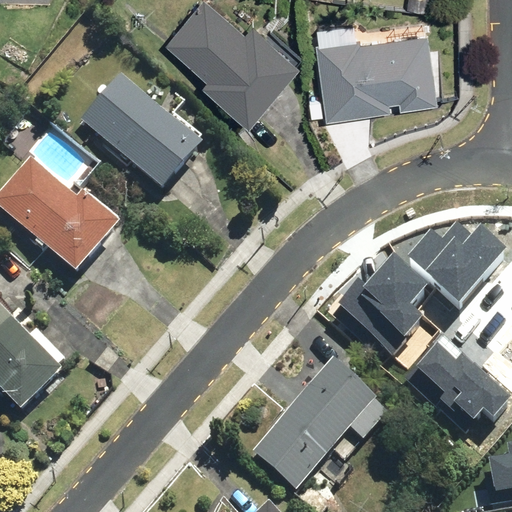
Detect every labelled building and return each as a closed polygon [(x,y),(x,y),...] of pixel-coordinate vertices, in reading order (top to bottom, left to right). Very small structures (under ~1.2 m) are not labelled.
[(247,31),(207,0),(195,0),(163,42),(206,76),(200,84),(249,122),(306,49),(261,13),(247,31)] [(442,106),(434,34),(362,42),(361,33),(317,38),(326,119),(442,106)] [(206,149),(121,75),(80,121),(165,195),(206,149)] [(77,198),(35,161),(0,201),(0,213),(77,279),(121,227),(82,193),(77,198)] [(459,301),(507,246),(481,223),(472,233),(457,221),(443,237),(432,227),(407,256),(459,301)] [(411,303),(429,282),(393,251),(365,283),(359,277),(337,301),(393,349),(424,314),(411,303)] [(66,366),(38,336),(33,342),(0,307),(0,396),(22,419),(67,377),(61,371),(66,366)] [(441,333),(402,376),(466,435),(489,411),(493,415),(511,395),(474,362),(474,363),(441,333)] [(393,412),(335,362),(254,457),(299,495),(351,434),(365,445),(393,412)] [(488,503),(511,499),(511,440),(507,442),(508,452),(489,456),(491,471),(482,472),(488,503)]
